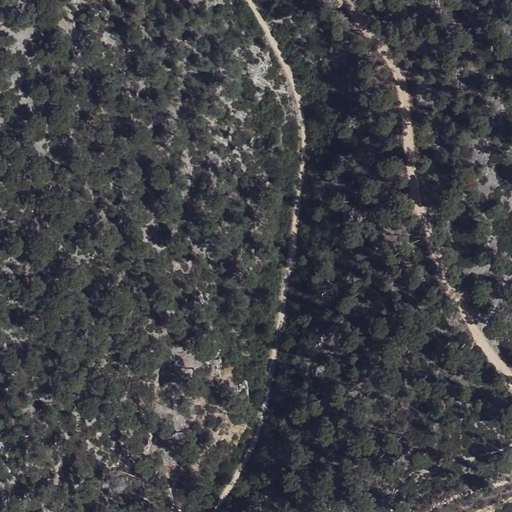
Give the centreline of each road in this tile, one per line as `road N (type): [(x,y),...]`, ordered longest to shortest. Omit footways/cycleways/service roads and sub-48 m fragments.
road 1 (track): [(233,511),(268,437),(307,194),(304,110),(256,0)]
road 2 (track): [(351,0),(402,87),(417,214),(456,318),(511,385)]
